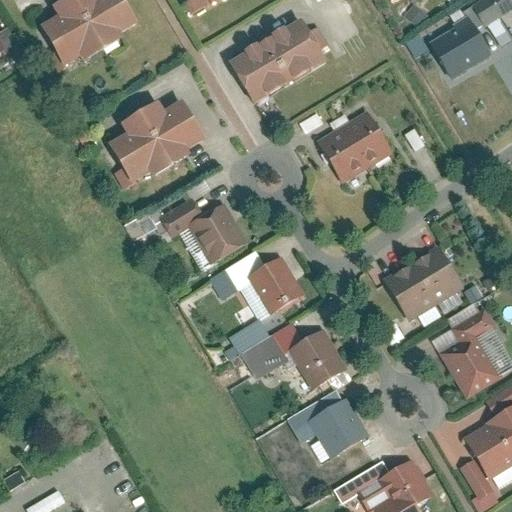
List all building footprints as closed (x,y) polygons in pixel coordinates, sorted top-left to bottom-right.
[(67,55),(75,67),(119,39),(111,27),(124,19),(111,0),(110,0),(94,11),(86,0),(67,0),(58,6),(65,17),(37,35),(55,63),(67,55)] [(202,0),(192,0),(182,5),(190,20),(208,11),(202,0)] [(466,26),(426,52),(447,84),(486,59),(472,38),(507,15),(497,0),(480,0),(459,14),(466,26)] [(302,21),(224,70),(244,102),(322,53),(302,21)] [(144,168),(148,177),(194,154),(174,114),(152,125),(147,114),(115,130),(121,142),(109,149),(124,178),(144,168)] [(363,122),(318,147),(338,182),(383,156),(363,122)] [(234,250),(211,218),(200,226),(188,208),(164,225),(173,238),(180,233),(206,270),(234,250)] [(434,254),(379,283),(398,318),(452,289),(434,254)] [(248,289),(267,319),(293,303),(271,266),(263,270),(255,257),(226,274),(238,295),(248,289)] [(465,344),(438,363),(463,399),(496,376),(474,345),(487,336),(475,318),(456,332),(465,344)] [(292,327),(241,358),(255,381),(286,362),(303,389),(340,366),(323,338),(305,349),(292,327)] [(511,416),(511,389),(484,407),(495,423),(466,442),(489,478),(511,463),(511,421),(510,418),(511,416)] [(322,402),(282,428),(300,456),(325,439),(337,457),(364,440),(347,412),(334,420),(322,402)] [(405,511),(411,509),(383,462),(331,493),(341,510),(358,500),(365,511),(405,511)]
